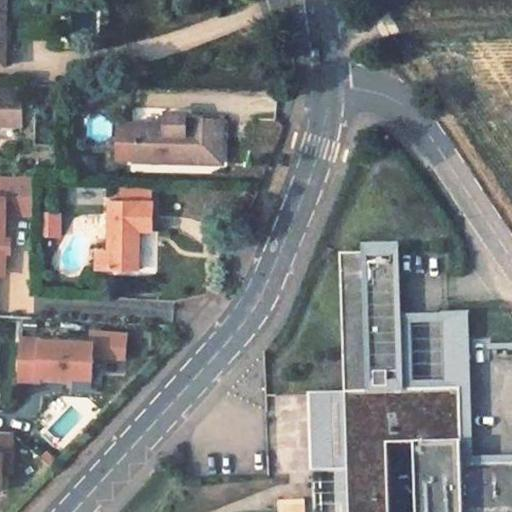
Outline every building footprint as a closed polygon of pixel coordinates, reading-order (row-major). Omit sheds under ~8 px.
[(30,85),(0,84),(0,116),(30,115),(30,85)] [(169,118),(135,117),(134,152),(224,155),(225,112),(190,112),(190,105),(169,104),(169,118)] [(10,175),(0,175),(0,190),(11,191),(10,175)] [(0,284),(4,285),(5,269),(10,269),(10,205),(41,205),(41,176),(10,175),(11,191),(0,190),(0,284)] [(157,222),(158,192),(155,192),(155,178),(128,177),(128,191),(114,190),(114,261),(145,261),(146,223),(157,222)] [(63,235),(63,209),(43,209),(43,235),(63,235)] [(398,388),(396,257),(342,258),(346,475),(319,475),(319,511),(455,511),(453,387),(398,388)] [(145,261),(114,261),(100,260),(100,281),(145,281),(145,261)] [(43,374),(44,367),(95,370),(98,335),(25,331),(22,373),(43,374)] [(0,487),(1,487),(1,465),(15,466),(16,427),(0,426),(0,487)] [(279,511),(305,511),(305,498),(279,499),(279,511)]
